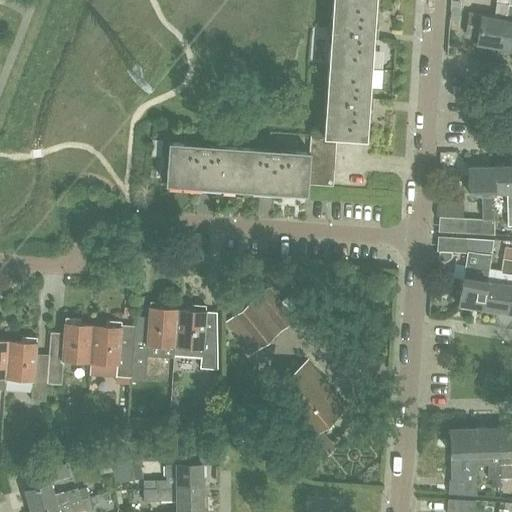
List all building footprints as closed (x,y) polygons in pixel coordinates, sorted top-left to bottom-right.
[(373,20),(374,0),(333,0),(331,31),(377,34),(378,28),(373,28),(373,20)] [(478,35),(476,44),(477,44),(497,47),(501,48),(506,20),(509,4),(509,0),(497,0),(497,2),(495,17),(495,18),(485,16),(481,15),(469,14),(466,33),(478,35)] [(511,4),(509,4),(506,20),(501,48),(511,49),(511,4)] [(460,9),(450,9),(449,20),(460,20),(461,9),(460,9)] [(377,40),(377,38),(377,34),(331,31),(329,66),(370,69),(372,39),(376,39),(375,47),(376,47),(376,40),(377,40)] [(368,98),(370,69),(329,66),(326,100),(373,104),(373,98),(372,98),(373,91),(372,91),(371,98),(368,98)] [(324,135),(335,137),(365,139),(366,126),(367,118),(367,109),(372,110),(373,104),(326,100),(324,135)] [(334,149),(335,137),(324,135),(312,134),(311,148),(334,149)] [(202,181),(204,181),(207,144),(168,141),(165,184),(182,185),(201,186),(202,181)] [(212,187),(236,189),(239,146),(207,144),(204,181),(213,182),(212,186),(212,187)] [(236,189),(260,190),(260,189),(259,189),(259,185),(266,186),(269,148),(239,146),(236,189)] [(308,171),(310,159),(310,151),(269,148),(266,186),(271,186),(270,191),(289,192),(289,193),(306,194),(307,183),(308,171)] [(310,159),(333,161),(334,149),(311,148),(310,151),(310,159)] [(332,173),(333,161),(310,159),(308,171),(332,173)] [(511,165),(492,166),(493,193),(506,192),(507,226),(511,225),(511,165)] [(494,230),(493,193),(492,166),(468,166),(468,193),(483,193),(484,219),(467,218),(466,232),(494,234),(494,230)] [(332,184),(332,173),(308,171),(307,183),(332,185),(332,184)] [(459,305),(482,309),(489,269),(492,243),(493,239),(465,238),(464,252),(466,252),(462,276),(458,305),(459,305)] [(504,250),(503,259),(511,260),(511,247),(505,247),(504,250)] [(451,252),(438,251),(438,259),(446,261),(450,257),(451,252)] [(501,271),(489,269),(482,309),(506,312),(511,276),(511,260),(503,259),(501,271)] [(299,272),(287,277),(294,291),(306,286),(299,272)] [(253,353),(282,328),(291,321),(280,307),(265,289),(256,296),(226,321),(231,326),(253,353)] [(173,357),(174,346),(177,308),(164,307),(164,302),(150,301),(149,317),(135,316),(134,326),(132,363),(131,377),(130,377),(129,380),(144,381),(146,355),(173,357)] [(190,309),(177,308),(174,346),(200,348),(199,367),(217,368),(216,307),(216,308),(216,311),(216,332),(203,331),(205,305),(191,304),(190,309)] [(50,332),(49,354),(47,384),(61,385),(63,360),(89,362),(93,323),(79,322),(79,317),(65,316),(64,333),(50,332)] [(93,323),(89,362),(117,364),(116,376),(130,377),(131,377),(132,363),(134,326),(121,325),(121,321),(106,319),(106,324),(93,323)] [(21,340),(8,339),(5,378),(31,380),(30,400),(46,401),(47,384),(49,354),(35,353),(36,337),(21,336),(21,340)] [(310,451),(318,460),(326,454),(334,447),(320,429),(345,408),(307,360),(269,390),(306,437),(302,441),(310,451)] [(204,413),(205,424),(221,423),(221,413),(204,413)] [(511,426),(498,427),(499,479),(511,479),(511,453),(511,452),(511,426)] [(475,481),(475,464),(474,427),(450,428),(450,455),(450,479),(475,481)] [(498,427),(474,427),(475,464),(487,464),(488,479),(490,479),(499,479),(498,427)] [(112,444),(113,455),(124,454),(123,443),(112,444)] [(176,454),(176,463),(165,463),(166,479),(156,479),(156,488),(176,488),(202,488),(202,463),(193,463),(193,453),(185,453),(176,454)] [(114,482),(131,479),(128,456),(111,458),(111,459),(113,472),(114,482)] [(113,472),(111,459),(99,461),(100,474),(113,472)] [(449,479),(448,493),(456,494),(476,495),(475,481),(450,479),(449,479)] [(499,487),(499,479),(490,479),(491,487),(499,487)] [(24,490),(30,511),(33,511),(89,496),(86,487),(77,489),(76,486),(53,494),(49,482),(24,490)] [(203,511),(202,488),(176,488),(156,488),(145,488),(145,500),(176,500),(176,511),(203,511)] [(95,494),(89,496),(91,504),(97,502),(95,494)] [(33,511),(78,511),(92,508),(89,496),(33,511)] [(473,511),(475,501),(455,499),(447,499),(446,511),(473,511)]
